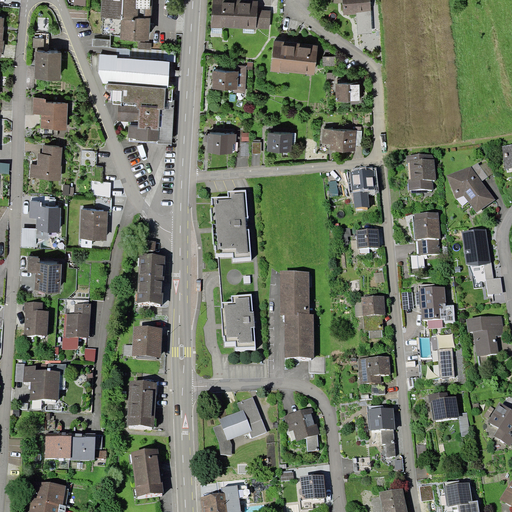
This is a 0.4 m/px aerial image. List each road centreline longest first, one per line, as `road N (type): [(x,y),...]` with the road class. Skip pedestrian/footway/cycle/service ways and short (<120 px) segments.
road 1 (residential): [(182,178),(380,159),(416,511)]
road 2 (residential): [(0,479),(27,0)]
road 3 (residential): [(180,235),(135,206),(54,0)]
road 4 (residential): [(182,386),(294,384),(319,400),(336,460),(338,511)]
road 5 (secondary): [(193,0),(182,178)]
road 6 (secondary): [(180,235),(182,386)]
road 7 (secondary): [(182,386),(185,511)]
